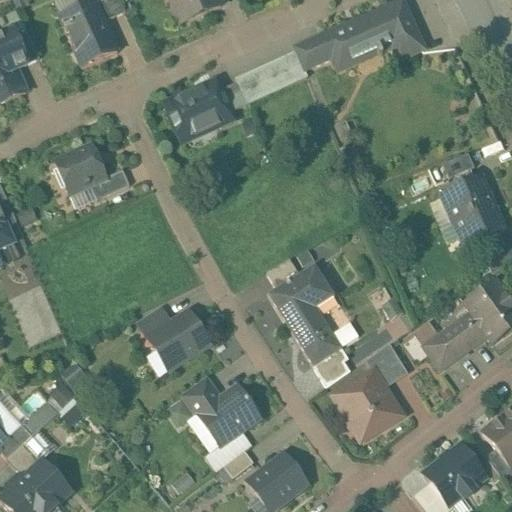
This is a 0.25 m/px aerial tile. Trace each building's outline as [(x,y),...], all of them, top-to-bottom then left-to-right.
[(117,0),(100,0),(93,3),(103,24),(124,15),(117,0)] [(176,0),(179,5),(177,6),(175,13),(177,19),(185,22),(186,21),(187,23),(220,9),(216,0),(176,0)] [(93,3),(58,19),(81,71),(117,55),(103,24),(93,3)] [(390,10),(349,28),(348,26),(293,51),(295,54),(304,74),(332,62),(337,74),(377,56),(378,59),(393,53),(397,63),(422,52),(406,18),(396,22),(390,10)] [(38,62),(24,31),(11,36),(25,67),(38,62)] [(0,40),(0,79),(15,73),(26,68),(25,67),(11,36),(0,40)] [(295,54),(234,82),(236,87),(245,108),(306,80),(304,74),(295,54)] [(15,73),(0,79),(0,106),(25,95),(15,73)] [(213,85),(165,107),(182,145),(230,123),(227,116),(218,95),(213,85)] [(236,87),(218,95),(227,116),(245,108),(236,87)] [(90,149),(53,165),(68,198),(89,189),(104,182),(104,181),(90,149)] [(467,157),(441,167),(447,182),(473,170),(467,157)] [(121,174),(104,181),(104,182),(89,189),(95,204),(128,189),(121,174)] [(478,182),(440,200),(452,226),(492,208),(487,197),(485,198),(478,182)] [(16,224),(0,188),(0,217),(5,228),(16,224)] [(492,208),(452,226),(464,252),(502,235),(495,219),(497,219),(492,208)] [(0,249),(12,244),(5,228),(0,217),(0,249)] [(511,257),(508,248),(482,259),(491,277),(511,262),(511,257)] [(288,263),(265,276),(272,287),(294,273),(288,263)] [(275,292),(266,297),(312,371),(341,353),(315,311),(334,299),(314,268),(297,278),(275,292)] [(294,273),(272,287),(275,292),(297,278),(294,273)] [(469,316),(421,350),(438,374),(486,340),(492,348),(511,333),(511,314),(493,288),(464,309),(469,316)] [(160,311),(136,327),(148,345),(152,342),(152,341),(171,329),(160,311)] [(171,329),(152,341),(152,342),(148,345),(167,375),(209,348),(190,318),(171,329)] [(406,376),(388,348),(365,365),(372,376),(374,375),(380,385),(389,380),(392,385),(406,376)] [(341,353),(312,371),(325,392),(349,375),(343,365),(347,363),(341,353)] [(74,393),(90,383),(82,369),(66,380),(74,393)] [(372,376),(334,401),(344,418),(344,421),(351,432),(364,435),(367,440),(399,420),(384,395),(384,392),(380,385),(374,375),(372,376)] [(203,382),(181,398),(195,419),(218,403),(203,382)] [(46,397),(71,427),(87,414),(61,384),(46,397)] [(218,403),(195,419),(218,451),(259,422),(236,390),(218,403)] [(31,419),(21,428),(31,439),(55,417),(47,408),(32,421),(31,419)] [(18,431),(0,411),(0,434),(6,441),(18,431)] [(511,412),(501,422),(511,435),(511,412)] [(511,472),(511,435),(501,422),(481,437),(494,454),(510,474),(511,472)] [(18,431),(6,441),(7,442),(0,447),(0,455),(6,462),(23,446),(31,439),(21,428),(18,431)] [(459,441),(418,470),(448,511),(489,483),(459,441)] [(6,462),(22,481),(40,465),(23,446),(6,462)] [(244,454),(223,470),(232,482),(252,466),(244,454)] [(494,454),(484,462),(500,482),(510,474),(494,454)] [(283,458),(246,486),(265,511),(274,511),(306,488),(283,458)] [(22,481),(0,501),(0,503),(8,511),(51,511),(69,496),(40,464),(22,481)]
